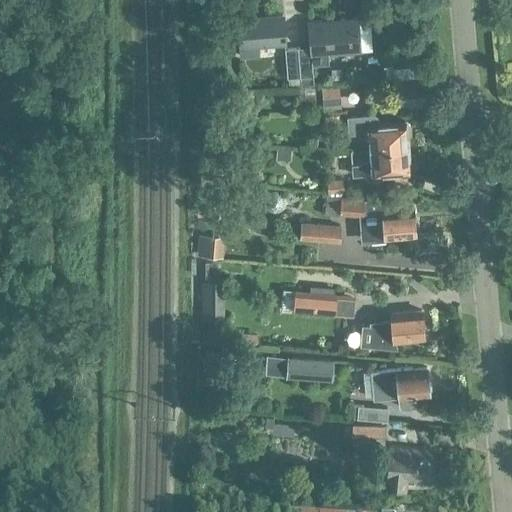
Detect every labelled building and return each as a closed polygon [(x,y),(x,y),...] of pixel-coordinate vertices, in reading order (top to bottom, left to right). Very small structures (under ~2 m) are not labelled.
[(282,15),(238,18),(241,57),(259,56),(258,45),(285,43),(282,15)] [(297,48),(300,85),(313,84),(311,68),(330,66),(329,54),(360,51),(357,18),(308,22),(310,47),(297,48)] [(300,85),(297,48),(285,49),(287,78),(288,78),(289,86),(300,85)] [(225,90),(211,88),(210,100),(224,101),(225,90)] [(339,89),(323,90),(325,110),(340,109),(339,89)] [(315,90),(299,91),(300,109),(316,108),(315,90)] [(370,149),(407,146),(405,122),(382,124),(372,116),(348,117),(349,136),(359,135),(359,138),(369,137),(370,149)] [(228,137),(229,128),(212,128),(211,137),(228,137)] [(243,147),(229,146),(228,161),(242,162),(243,147)] [(407,146),(370,149),(371,161),(360,162),(360,164),(351,165),(352,177),(364,176),(365,178),(369,181),(384,180),(388,172),(399,172),(401,174),(408,173),(410,170),(407,146)] [(343,181),(327,182),(328,194),(344,193),(343,181)] [(327,196),(326,213),(340,214),(341,198),(341,197),(327,196)] [(341,198),(340,214),(359,215),(360,222),(361,240),(361,242),(372,242),(386,241),(386,238),(415,235),(415,232),(417,230),(417,225),(414,223),(413,209),(387,211),(386,200),(377,201),(341,198)] [(299,241),(338,245),(340,225),(301,222),(299,241)] [(342,257),(342,249),(303,248),(302,256),(342,257)] [(323,281),(352,278),(351,268),(321,272),(323,281)] [(297,289),(295,308),(295,310),(335,314),(337,292),(297,289)] [(391,308),(429,304),(428,292),(390,296),(391,308)] [(366,327),(364,345),(395,348),(394,340),(423,338),(423,334),(425,331),(425,326),(422,323),(421,310),(390,313),(391,321),(371,323),(372,328),(371,328),(366,327)] [(431,363),(431,344),(396,344),(395,362),(431,363)] [(224,348),(207,347),(206,380),(224,381),(224,348)] [(287,371),(288,355),(267,354),(266,369),(287,371)] [(288,355),(287,371),(287,377),(333,380),(334,359),(288,355)] [(380,370),(370,371),(373,399),(398,397),(400,397),(400,405),(403,407),(414,406),(417,403),(416,395),(429,394),(428,391),(431,389),(430,384),(428,382),(426,368),(412,369),(412,367),(380,370)] [(354,417),(385,420),(386,407),(356,404),(354,417)] [(275,431),(294,433),(295,423),(274,422),(274,416),(267,416),(266,423),(275,424),(275,431)] [(352,443),(384,444),(385,426),(352,424),(352,443)] [(389,445),(385,488),(405,490),(406,482),(430,485),(434,450),(389,445)]
